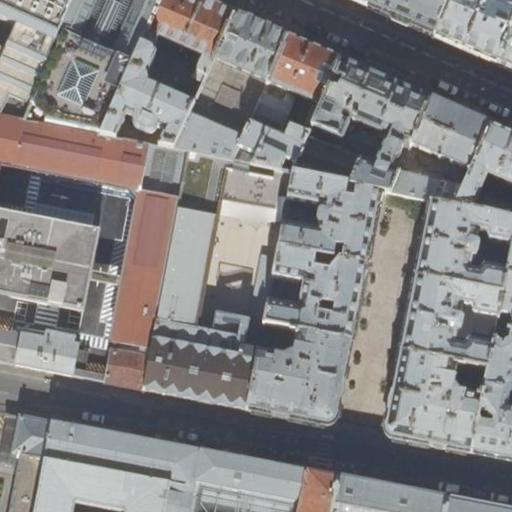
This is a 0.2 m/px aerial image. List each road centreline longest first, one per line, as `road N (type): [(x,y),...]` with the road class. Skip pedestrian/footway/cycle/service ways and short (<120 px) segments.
road 1 (residential): [(511,490),(0,392)]
road 2 (residential): [(279,0),(511,102)]
